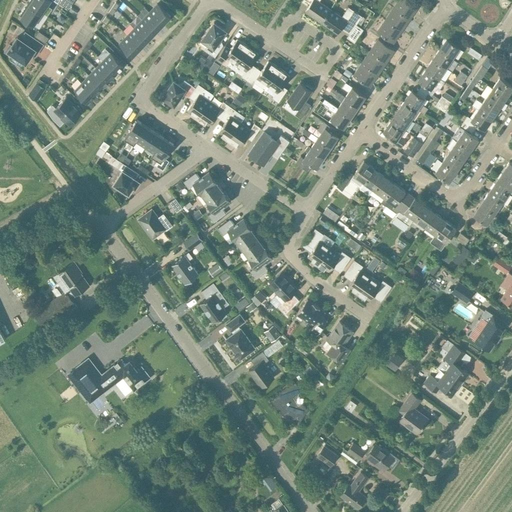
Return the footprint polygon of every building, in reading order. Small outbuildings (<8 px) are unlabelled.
[(30,4),(43,13),(47,16),(52,10),(47,6),(51,0),(30,0),(29,2),(30,3),(30,4)] [(72,4),(66,0),(59,0),(58,2),(69,9),(72,4)] [(305,11),(321,22),(330,9),(319,1),(320,0),(304,0),(310,4),(305,11)] [(398,0),(393,8),(410,19),(418,7),(407,0),(398,0)] [(43,13),(30,4),(26,9),(25,8),(20,15),(22,16),(21,17),(33,26),(43,13)] [(171,17),(157,4),(150,12),(163,25),(171,17)] [(338,34),(343,26),(351,32),(347,38),(355,43),(363,30),(356,25),(362,16),(349,7),(342,17),(330,9),(321,22),(338,34)] [(393,8),(385,20),(402,31),(410,19),(393,8)] [(156,33),(163,25),(150,12),(143,20),(156,33)] [(148,40),(156,33),(143,20),(135,28),(148,40)] [(385,20),(377,32),(394,43),(402,31),(385,20)] [(215,57),(221,49),(216,45),(226,31),(214,22),(202,40),(208,44),(204,50),(210,54),(215,57)] [(148,40),(135,28),(127,35),(141,48),(148,40)] [(39,31),(35,36),(45,43),(49,38),(39,31)] [(43,44),(26,33),(21,39),(18,37),(12,45),(10,44),(5,52),(13,56),(14,55),(26,63),(32,54),(35,56),(43,44)] [(141,48),(127,35),(120,43),(133,56),(141,48)] [(440,49),(453,58),(460,47),(447,38),(440,49)] [(378,39),(370,51),(386,63),(395,51),(378,39)] [(216,59),(227,66),(231,60),(236,64),(248,46),(241,41),(240,42),(237,40),(230,49),(225,46),(216,59)] [(241,77),(247,81),(256,68),(251,64),(258,55),(255,53),(256,52),(248,46),(236,64),(246,70),(241,77)] [(468,52),(478,60),(482,55),(471,47),(468,52)] [(433,59),(446,68),(453,58),(440,49),(433,59)] [(378,75),(386,63),(370,51),(366,56),(361,63),(378,75)] [(124,66),(110,53),(103,61),(116,73),(124,66)] [(215,57),(210,54),(206,60),(206,59),(201,67),(208,71),(216,58),(215,57)] [(439,78),(446,68),(433,59),(425,69),(439,78)] [(116,73),(103,61),(96,68),(109,81),(116,73)] [(265,90),(267,86),(267,85),(279,68),(272,63),(271,64),(268,62),(261,71),(256,68),(247,81),(253,85),(255,83),(265,90)] [(370,87),(378,75),(361,63),(358,69),(353,75),(370,87)] [(479,78),(481,80),(488,69),(482,65),(475,76),(479,78)] [(109,81),(96,68),(89,75),(102,88),(109,81)] [(267,85),(267,86),(277,92),(272,98),(278,103),(287,90),(282,86),(289,76),(286,74),(287,74),(279,68),(267,85)] [(343,74),(349,78),(352,73),(346,69),(343,74)] [(420,88),(428,93),(431,89),(435,92),(438,87),(440,89),(445,81),(439,78),(425,69),(418,80),(423,83),(420,88)] [(339,78),(346,82),(348,79),(349,78),(343,74),(340,72),(336,70),(333,75),(339,79),(339,78)] [(458,76),(464,80),(468,76),(461,71),(458,76)] [(102,88),(89,75),(82,83),(95,95),(102,88)] [(464,80),(458,76),(454,81),(461,86),(464,80)] [(468,86),(472,89),(479,78),(475,76),(468,86)] [(493,88),(507,98),(511,90),(511,85),(500,77),(493,88)] [(163,97),(174,105),(182,94),(188,99),(189,97),(201,81),(197,78),(194,83),(195,84),(194,86),(185,80),(180,86),(174,81),(163,97)] [(328,86),(332,88),(337,81),(331,78),(326,85),(328,86)] [(190,113),(197,118),(209,101),(200,95),(204,88),(207,85),(201,81),(189,97),(194,101),(187,110),(190,112),(190,113)] [(345,97),(359,106),(366,96),(346,82),(342,88),(349,92),(345,97)] [(95,95),(82,83),(74,90),(88,103),(95,95)] [(295,115),(301,119),(309,108),(303,104),(312,91),(300,83),(288,101),(299,109),(295,115)] [(242,88),(237,85),(233,90),(238,93),(242,88)] [(338,108),(351,117),(359,106),(345,97),(338,92),(338,93),(332,88),(328,86),(326,90),(335,97),(342,102),(338,108)] [(472,89),(468,86),(461,97),(465,99),(472,89)] [(418,109),(424,113),(428,109),(421,104),(425,99),(424,99),(428,93),(420,88),(416,93),(412,90),(404,100),(418,109)] [(486,98),(500,108),(507,98),(493,88),(486,98)] [(40,96),(31,91),(29,94),(37,100),(40,96)] [(438,101),(449,108),(453,103),(442,95),(438,101)] [(54,109),(58,114),(53,119),(60,126),(65,120),(70,125),(82,112),(66,97),(54,109)] [(500,108),(486,98),(483,103),(477,99),(473,105),(478,109),(493,118),(500,108)] [(332,103),(325,99),(322,103),(329,107),(332,103)] [(398,110),(411,120),(418,109),(404,100),(398,110)] [(206,123),(209,125),(215,116),(220,119),(229,106),(223,102),(219,108),(209,101),(197,118),(205,124),(206,123)] [(449,108),(438,101),(435,105),(446,113),(449,108)] [(221,135),(229,140),(241,123),(231,116),(235,110),(229,106),(220,119),(225,123),(219,132),(222,134),(221,135)] [(331,118),(344,128),(351,117),(338,108),(336,106),(333,111),(335,112),(331,118)] [(463,121),(475,129),(478,124),(485,129),(493,118),(478,109),(472,119),(467,116),(466,116),(463,114),(459,119),(461,120),(463,121)] [(391,120),(404,129),(411,120),(398,110),(391,120)] [(321,119),(312,113),(309,118),(318,123),(321,119)] [(136,142),(146,126),(137,120),(124,140),(134,146),(136,142)] [(388,138),(401,149),(407,140),(400,135),(404,129),(391,120),(384,131),(390,135),(388,138)] [(318,138),(331,147),(338,136),(334,133),(336,130),(324,121),(317,130),(321,133),(318,138)] [(475,129),(463,121),(453,137),(457,140),(471,150),(479,139),(472,135),(475,129)] [(423,128),(429,132),(433,127),(426,122),(423,128)] [(237,145),(240,147),(246,137),(251,141),(261,128),(255,124),(250,130),(241,123),(229,140),(236,146),(237,145)] [(155,132),(146,126),(136,142),(145,148),(155,132)] [(429,132),(423,128),(419,132),(426,137),(429,132)] [(432,138),(436,141),(443,130),(439,128),(432,138)] [(311,148),(324,157),(331,147),(318,138),(305,129),(302,133),(309,137),(308,138),(315,142),(311,148)] [(154,154),(164,138),(155,132),(145,148),(154,153),(154,154)] [(248,154),(264,165),(271,155),(277,159),(289,141),(281,135),(277,141),(264,132),(248,154)] [(413,156),(423,142),(414,136),(405,151),(413,156)] [(174,144),(164,138),(154,154),(154,153),(151,157),(157,161),(155,165),(163,170),(169,161),(165,158),(174,144)] [(425,149),(430,152),(432,154),(439,143),(436,141),(432,138),(425,149)] [(304,143),(298,139),(295,143),(302,147),(304,143)] [(450,150),(464,160),(471,150),(457,140),(450,150)] [(296,162),(308,170),(312,164),(317,168),(324,157),(311,148),(308,146),(305,150),(308,152),(304,158),(300,156),(296,162)] [(423,163),(430,152),(425,149),(418,160),(423,163)] [(443,161),(457,171),(464,160),(450,150),(443,161)] [(117,158),(122,161),(125,158),(126,155),(122,152),(117,158)] [(337,186),(342,191),(350,180),(360,188),(364,182),(364,183),(375,169),(364,161),(354,175),(348,170),(348,171),(346,169),(340,178),(342,179),(337,186)] [(436,172),(450,181),(457,171),(443,161),(436,172)] [(511,179),(511,163),(509,162),(502,172),(511,179)] [(122,171),(114,184),(118,187),(117,189),(123,193),(124,191),(129,194),(133,187),(135,188),(140,181),(136,179),(140,174),(123,163),(118,169),(122,171)] [(375,169),(364,183),(375,190),(385,176),(375,169)] [(195,185),(201,193),(216,182),(218,181),(217,180),(216,181),(209,172),(200,178),(196,173),(183,182),(189,189),(195,185)] [(495,183),(509,192),(511,187),(511,179),(502,172),(495,183)] [(371,195),(382,202),(385,197),(395,183),(385,176),(375,190),(371,195)] [(208,202),(208,203),(223,191),(216,182),(201,193),(208,202)] [(392,209),(397,213),(410,195),(395,183),(385,197),(382,202),(392,209)] [(488,193),(502,203),(509,192),(495,183),(488,193)] [(208,215),(214,223),(226,214),(222,208),(231,201),(224,192),(225,191),(225,190),(223,191),(208,203),(214,211),(208,215)] [(480,204),(495,213),(502,203),(488,193),(480,204)] [(365,201),(355,194),(353,198),(362,205),(365,201)] [(407,226),(409,228),(413,223),(425,206),(410,195),(397,213),(398,213),(396,216),(408,225),(407,226)] [(176,213),(183,208),(175,198),(169,203),(176,213)] [(473,214),(487,224),(495,213),(480,204),(473,214)] [(413,223),(423,230),(425,227),(435,213),(425,206),(413,223)] [(338,216),(328,208),(324,213),(335,221),(338,216)] [(166,230),(173,226),(164,213),(158,218),(152,209),(139,219),(153,239),(166,229),(166,230)] [(202,216),(198,211),(192,215),(196,220),(202,216)] [(435,234),(446,220),(435,213),(425,227),(435,234)] [(229,231),(235,240),(251,228),(252,227),(251,228),(243,218),(234,225),(230,219),(218,228),(223,236),(229,231)] [(348,227),(349,225),(341,219),(337,224),(356,237),(357,236),(358,234),(348,227)] [(430,242),(441,250),(447,242),(446,242),(456,228),(446,220),(435,234),(430,242)] [(235,240),(236,240),(243,249),(259,237),(257,238),(250,229),(251,228),(235,240)] [(311,260),(318,265),(330,248),(320,241),(324,235),(315,228),(304,244),(312,250),(308,256),(312,259),(311,260)] [(509,237),(499,231),(495,238),(505,244),(509,237)] [(190,250),(203,240),(197,232),(183,242),(190,250)] [(456,238),(465,244),(469,239),(461,233),(456,238)] [(249,259),(265,247),(264,247),(258,238),(259,237),(243,249),(250,258),(249,259)] [(356,242),(352,247),(357,250),(361,245),(356,242)] [(250,271),(255,279),(268,270),(263,264),(273,257),(265,248),(267,247),(266,246),(265,247),(249,259),(256,267),(250,271)] [(325,269),(329,271),(333,265),(342,271),(351,258),(342,251),(340,255),(330,248),(318,265),(324,269),(325,269)] [(172,264),(186,283),(198,274),(188,260),(192,257),(189,252),(185,255),(172,264)] [(492,264),(507,273),(511,266),(511,265),(497,256),(492,264)] [(352,289),(358,294),(371,277),(361,269),(363,266),(354,260),(345,273),(353,279),(348,285),(352,288),(352,289)] [(35,313),(44,327),(65,312),(70,319),(81,312),(70,297),(74,294),(75,295),(89,285),(81,274),(82,273),(74,262),(54,276),(65,292),(35,313)] [(207,269),(213,276),(222,269),(217,262),(207,269)] [(397,270),(405,276),(408,272),(400,266),(397,270)] [(423,276),(413,268),(407,275),(418,283),(423,276)] [(277,306),(285,314),(299,300),(292,293),(297,289),(281,273),(269,284),(278,293),(275,296),(281,303),(277,306)] [(365,298),(369,300),(374,294),(382,300),(392,287),(383,280),(380,284),(371,277),(358,294),(365,298)] [(452,292),(467,302),(474,292),(459,281),(452,292)] [(213,322),(214,322),(221,317),(222,319),(228,315),(226,313),(228,312),(227,312),(215,296),(221,292),(214,282),(202,291),(207,298),(200,303),(200,304),(200,303),(214,322),(213,322)] [(508,304),(511,306),(511,282),(501,298),(508,303),(508,304)] [(236,286),(230,289),(235,299),(241,296),(236,286)] [(266,297),(259,290),(251,299),(258,306),(266,297)] [(310,330),(317,335),(326,322),(321,318),(325,311),(319,307),(320,307),(313,302),(313,303),(307,299),(297,313),(314,325),(310,330)] [(507,325),(486,310),(481,317),(488,322),(475,342),(489,351),(494,343),(497,339),(507,325)] [(226,339),(240,359),(255,348),(241,328),(240,329),(238,325),(244,321),(240,314),(226,324),(231,331),(232,330),(235,333),(226,339)] [(328,352),(341,361),(350,349),(343,344),(353,331),(339,322),(327,339),(334,344),(328,352)] [(281,335),(274,325),(264,332),(271,342),(281,335)] [(297,348),(305,354),(311,346),(302,340),(301,341),(296,338),(292,344),(297,347),(297,348)] [(444,372),(460,384),(468,373),(456,365),(465,353),(447,340),(437,354),(443,357),(445,360),(444,361),(443,360),(437,367),(440,369),(444,372)] [(395,369),(401,355),(385,347),(378,361),(395,369)] [(249,370),(261,387),(274,377),(264,363),(269,360),(262,351),(251,360),(255,365),(249,370)] [(103,392),(110,386),(102,375),(89,359),(69,374),(82,392),(95,382),(103,392)] [(102,375),(110,386),(124,376),(134,390),(150,377),(142,367),(137,370),(130,361),(125,364),(122,360),(102,375)] [(312,369),(302,368),(301,377),(312,377),(312,369)] [(453,395),(460,384),(444,372),(440,369),(434,378),(430,375),(424,383),(436,392),(441,386),(453,395)] [(282,416),(288,424),(293,420),(298,424),(308,409),(301,404),(298,407),(291,398),(301,391),(295,383),(288,388),(287,387),(280,392),(281,394),(271,401),(277,409),(278,408),(283,415),(282,416)] [(400,420),(417,433),(428,419),(414,409),(421,400),(411,393),(398,410),(404,414),(400,420)] [(351,412),(357,404),(351,400),(345,407),(351,412)] [(366,451),(354,442),(347,451),(360,460),(366,451)] [(339,455),(324,445),(316,456),(331,466),(339,455)] [(367,456),(384,469),(388,464),(393,468),(399,459),(383,447),(382,450),(375,445),(367,456)] [(340,496),(358,509),(367,497),(359,491),(368,477),(360,472),(351,485),(349,484),(340,496)] [(266,511),(289,511),(283,503),(275,509),(274,507),(266,511)]
